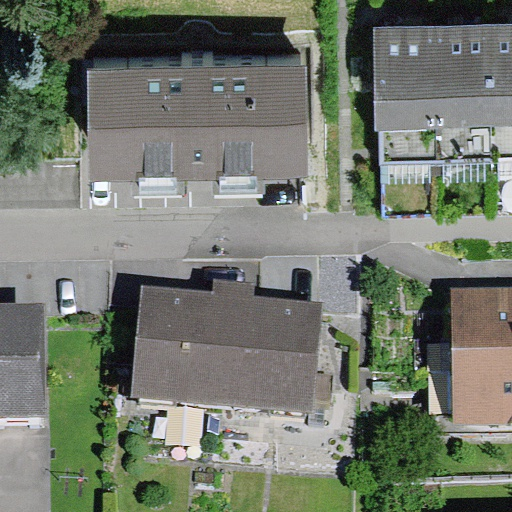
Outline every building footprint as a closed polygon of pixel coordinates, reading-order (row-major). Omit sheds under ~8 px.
[(511,23),(490,24),(492,144),(511,143),(511,23)] [(435,24),(379,25),(381,146),(437,145),(435,24)] [(490,24),(435,24),(437,145),(492,144),(490,24)] [(93,57),(94,148),(302,146),(301,55),(213,56),(213,50),(181,50),(181,56),(93,57)] [(81,94),(0,94),(0,155),(82,155),(81,94)] [(146,307),(137,401),(309,416),(317,322),(247,316),(248,300),(218,298),(217,313),(146,307)] [(511,310),(462,311),(463,341),(414,342),(415,372),(440,372),(441,425),(511,424),(511,310)] [(0,428),(39,428),(37,325),(0,325),(0,428)] [(48,511),(50,428),(39,428),(0,428),(0,511),(48,511)]
